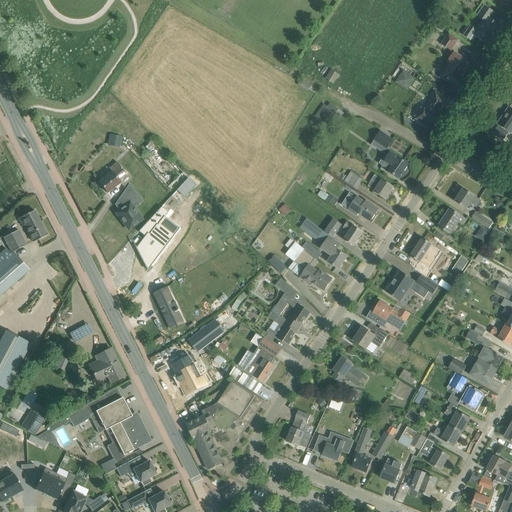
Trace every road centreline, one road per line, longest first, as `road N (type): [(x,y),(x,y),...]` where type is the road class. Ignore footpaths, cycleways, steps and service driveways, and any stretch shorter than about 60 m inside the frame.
road 1 (secondary): [(207,503),(0,89)]
road 2 (residential): [(257,462),(256,438),(444,156)]
road 3 (residential): [(398,511),(277,462),(257,462)]
road 4 (residential): [(441,511),(511,385)]
